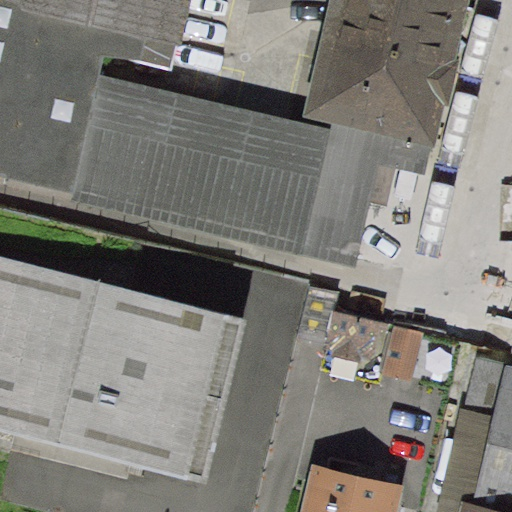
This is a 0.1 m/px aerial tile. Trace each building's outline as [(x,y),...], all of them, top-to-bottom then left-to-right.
[(0,0),(0,175),(402,267),(426,161),(96,86),(112,20),(173,35),(181,0),(0,0)] [(467,0),(330,0),(304,110),(433,141),(467,0)] [(239,313),(0,255),(0,421),(201,469),(239,313)] [(511,511),(511,371),(477,363),(464,418),(494,424),(476,505),(466,503),(463,511),(511,511)] [(391,511),(398,482),(316,464),(305,511),(391,511)]
